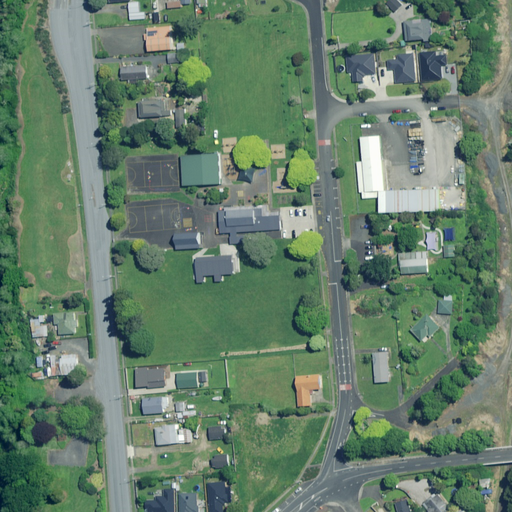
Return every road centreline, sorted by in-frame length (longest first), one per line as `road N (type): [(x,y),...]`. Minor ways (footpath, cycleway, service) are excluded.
road 1 (secondary): [(121,511),(76,61)]
road 2 (residential): [(345,411),(322,113)]
road 3 (track): [(391,414),(417,427),(460,419),(493,374),(510,324),(511,276)]
road 4 (residential): [(335,482),(511,455)]
road 5 (residential): [(322,113),(457,101)]
road 6 (track): [(511,213),(485,129),(457,101)]
road 7 (residential): [(345,411),(391,414),(455,364)]
